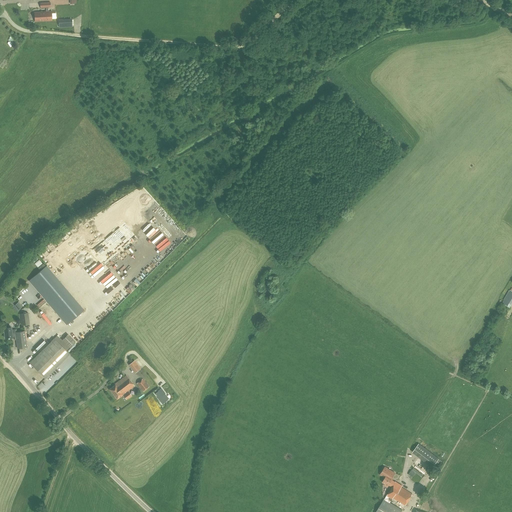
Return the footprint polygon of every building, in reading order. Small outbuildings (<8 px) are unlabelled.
[(34,12),(35,22),(52,21),(51,11),(49,11),(48,7),(50,7),(50,2),(40,3),(41,8),(46,7),(46,11),(34,12)] [(159,217),(152,220),(155,226),(162,222),(159,217)] [(29,280),(66,324),(84,309),(47,265),(29,280)] [(90,283),(95,291),(99,288),(95,281),(90,283)] [(83,282),(72,291),(75,294),(85,285),(83,282)] [(79,301),(83,306),(87,303),(83,298),(79,301)] [(20,314),(22,325),(29,324),(28,313),(20,314)] [(16,340),(18,348),(27,347),(25,331),(16,332),(15,329),(11,330),(11,327),(4,328),(5,338),(14,337),(15,340),(16,340)] [(62,340),(72,349),(77,343),(68,334),(62,340)] [(30,362),(46,378),(70,354),(54,338),(30,362)] [(130,364),(136,372),(141,368),(135,361),(130,364)] [(109,389),(117,399),(135,386),(126,375),(115,384),(115,385),(109,389)] [(136,384),(142,392),(149,387),(143,378),(136,384)] [(161,389),(155,393),(162,403),(169,399),(161,389)] [(123,395),(127,400),(132,396),(128,391),(123,395)] [(412,452),(433,467),(436,463),(439,466),(442,461),(439,459),(419,444),(412,452)] [(426,476),(427,474),(417,466),(415,468),(426,476)] [(375,511),(401,511),(402,510),(390,502),(393,498),(405,505),(412,494),(401,487),(402,486),(392,480),(393,478),(392,477),(395,473),(385,467),(382,472),(383,473),(382,475),(385,478),(382,482),(388,485),(389,485),(392,487),(387,495),(384,499),(375,511)]
